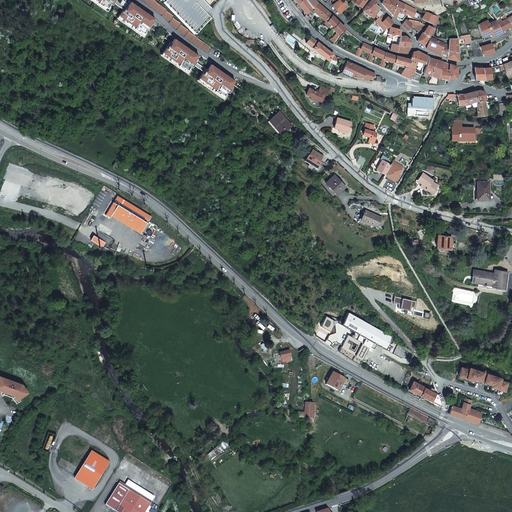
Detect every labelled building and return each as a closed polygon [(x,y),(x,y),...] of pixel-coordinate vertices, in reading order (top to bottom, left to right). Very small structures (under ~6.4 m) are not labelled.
[(93,0),(105,9),(111,0),(93,0)] [(191,45),(205,55),(208,50),(195,40),(195,39),(187,33),(187,32),(179,26),(180,25),(171,20),(172,18),(164,12),(165,11),(154,3),(150,0),(138,0),(150,8),(150,9),(161,17),(160,18),(169,23),(167,25),(176,31),(175,32),(183,38),(183,39),(191,45)] [(302,0),(298,4),(307,14),(312,9),(313,8),(306,0),(302,0)] [(338,0),(335,3),(332,5),(339,13),(341,12),(349,6),(350,5),(346,0),(345,0),(343,3),(340,0),(338,0)] [(375,0),(371,0),(362,11),(372,18),(376,13),(378,14),(381,10),(375,4),(376,2),(375,0)] [(381,0),(381,3),(386,8),(389,0),(381,0)] [(391,14),(397,1),(395,0),(389,0),(386,8),(391,14)] [(400,11),(404,4),(397,1),(391,14),(394,17),(401,20),(406,14),(400,11)] [(128,3),(118,18),(142,35),(152,20),(128,3)] [(325,21),(331,14),(319,4),(313,10),(325,21)] [(415,10),(404,4),(400,11),(406,14),(407,15),(410,17),(412,18),(414,18),(416,18),(418,17),(419,15),(414,11),(415,10)] [(349,6),(341,12),(349,20),(355,14),(349,6)] [(311,12),(308,15),(313,21),(316,17),(311,12)] [(426,12),(424,14),(422,17),(423,19),(432,23),(436,16),(426,12)] [(326,22),(333,27),(338,22),(332,16),(326,22)] [(393,22),(387,17),(381,22),(387,28),(393,22)] [(499,34),(505,32),(504,29),(511,26),(506,18),(506,17),(505,18),(503,18),(504,20),(502,21),(497,23),(495,21),(494,19),(484,24),(479,26),(484,36),(487,35),(490,34),(491,36),(489,37),(490,38),(491,39),(499,34)] [(422,34),(428,26),(421,23),(420,22),(410,20),(408,21),(407,20),(406,20),(401,25),(408,31),(410,29),(409,28),(411,25),(418,30),(416,32),(420,35),(417,40),(416,40),(423,44),(427,38),(422,34)] [(333,27),(331,29),(336,32),(336,33),(333,36),(331,39),(334,41),(336,38),(338,35),(344,28),(338,22),(333,27)] [(428,25),(428,26),(422,34),(427,38),(431,32),(433,28),(428,25)] [(399,36),(400,30),(390,27),(388,32),(387,31),(385,33),(399,36)] [(465,44),(470,43),(469,34),(462,35),(462,36),(460,36),(460,38),(464,38),(465,44)] [(403,35),(400,36),(398,44),(397,46),(410,46),(411,42),(406,36),(404,36),(403,35)] [(328,60),(330,58),(333,55),(311,37),(306,43),(328,60)] [(426,48),(440,55),(443,44),(431,38),(426,48)] [(449,39),(448,44),(447,50),(458,52),(457,39),(449,38),(449,39)] [(172,41),(161,56),(185,73),(196,58),(172,41)] [(373,48),(362,43),(359,47),(358,49),(355,54),(359,56),(361,50),(370,54),(368,59),(371,61),(374,56),(382,60),(380,65),(383,67),(386,60),(393,62),(395,56),(385,53),(373,48)] [(391,43),(389,50),(396,52),(406,53),(409,48),(410,46),(397,46),(398,44),(391,43)] [(486,54),(493,52),(490,43),(488,44),(485,45),(483,46),(479,47),(483,55),(483,56),(486,55),(486,54)] [(447,50),(448,44),(443,44),(440,55),(447,56),(447,50)] [(474,56),(483,55),(479,47),(472,48),(474,56)] [(447,56),(459,60),(458,52),(447,50),(447,56)] [(412,52),(410,59),(417,61),(421,62),(424,63),(428,56),(418,51),(417,51),(416,51),(415,51),(414,51),(413,52),(412,52)] [(410,59),(395,56),(393,62),(391,70),(390,71),(395,73),(398,64),(407,66),(410,59)] [(311,64),(324,70),(327,63),(314,57),(311,64)] [(420,81),(426,83),(430,75),(435,59),(429,57),(420,81)] [(410,59),(407,66),(412,68),(415,69),(417,61),(410,59)] [(431,75),(428,84),(437,85),(438,78),(441,61),(435,59),(430,75),(431,75)] [(375,74),(346,61),(341,72),(354,78),(371,79),(373,75),(375,74)] [(446,63),(441,61),(438,78),(446,78),(447,72),(445,72),(446,63)] [(504,68),(506,74),(511,72),(511,61),(509,62),(504,64),(503,65),(504,68)] [(447,72),(446,78),(455,78),(457,66),(449,64),(447,72)] [(405,67),(400,75),(418,81),(422,72),(415,69),(412,68),(407,66),(407,68),(405,67)] [(208,67),(198,82),(221,99),(232,84),(208,67)] [(490,68),(483,68),(474,68),(474,73),(470,74),(470,80),(475,80),(479,80),(479,83),(481,83),(484,84),(483,80),(490,79),(490,68)] [(316,101),(321,103),(324,97),(326,98),(329,91),(321,87),(318,92),(315,91),(314,92),(309,90),(306,96),(310,98),(309,100),(315,103),(316,101)] [(485,100),(486,100),(484,92),(479,90),(475,91),(477,101),(485,100)] [(475,91),(464,94),(465,104),(474,102),(474,104),(474,106),(477,105),(477,101),(475,91)] [(429,94),(423,93),(422,97),(420,102),(426,103),(428,98),(429,94)] [(465,104),(464,94),(456,94),(458,105),(465,104)] [(485,100),(477,101),(477,105),(477,116),(479,116),(486,115),(486,108),(485,101),(485,100)] [(279,112),(269,120),(282,134),(291,126),(279,112)] [(351,121),(337,118),(335,127),(340,128),(340,130),(349,132),(351,121)] [(471,131),(473,131),(473,128),(461,127),(461,121),(454,121),(453,127),(452,127),(451,140),(465,140),(465,137),(471,138),(471,131)] [(374,126),(366,123),(362,137),(368,139),(368,142),(373,143),(376,133),(372,131),(374,126)] [(473,140),(473,131),(471,131),(471,138),(465,137),(465,140),(473,140)] [(321,161),(324,156),(314,150),(311,155),(310,155),(306,162),(311,165),(318,169),(321,164),(322,162),(321,161)] [(331,161),(324,156),(321,161),(322,162),(327,165),(331,161)] [(357,162),(362,165),(366,159),(360,156),(357,162)] [(376,169),(385,175),(390,165),(382,160),(376,169)] [(401,169),(391,163),(390,165),(385,175),(384,175),(394,181),(401,169)] [(319,173),(325,167),(321,164),(318,169),(311,165),(309,168),(319,173)] [(433,187),(435,188),(437,185),(432,181),(432,180),(422,173),(417,180),(422,184),(421,186),(425,190),(426,189),(430,192),(433,187)] [(334,175),(326,182),(337,194),(345,187),(334,175)] [(487,198),(489,198),(489,181),(477,181),(477,199),(487,200),(487,198)] [(114,203),(113,202),(105,215),(110,218),(111,216),(136,231),(143,220),(144,218),(148,221),(151,216),(117,196),(115,200),(115,201),(114,203)] [(365,210),(361,219),(366,221),(366,222),(377,227),(381,217),(365,210)] [(147,223),(143,220),(136,231),(140,234),(147,223)] [(93,235),(90,240),(98,245),(99,244),(101,240),(93,235)] [(452,237),(438,235),(436,247),(455,249),(456,243),(451,243),(452,237)] [(487,275),(487,272),(474,270),(471,282),(479,283),(478,287),(504,291),(508,272),(495,270),(494,273),(490,272),(489,275),(487,275)] [(372,326),(369,324),(348,312),(341,324),(350,330),(338,351),(356,361),(358,358),(360,358),(381,371),(382,369),(379,367),(381,364),(379,362),(381,358),(378,356),(380,353),(376,350),(371,348),(374,343),(379,346),(384,349),(391,337),(372,326)] [(428,349),(420,350),(421,357),(429,356),(428,349)] [(289,350),(279,353),(280,359),(291,356),(289,350)] [(484,371),(481,380),(484,381),(487,372),(501,377),(502,375),(470,364),(469,366),(484,371)] [(473,378),(481,380),(484,371),(469,366),(469,368),(462,366),(458,374),(473,380),(473,378)] [(332,372),(325,384),(337,391),(339,386),(344,389),(348,381),(332,372)] [(487,372),(484,381),(491,384),(490,385),(504,390),(507,382),(500,379),(501,377),(487,372)] [(28,393),(22,385),(0,377),(0,391),(3,393),(2,394),(12,398),(14,397),(17,401),(28,393)] [(420,395),(424,387),(423,387),(424,386),(413,381),(409,389),(420,395)] [(337,391),(325,384),(323,389),(334,395),(337,391)] [(429,390),(424,387),(420,395),(421,395),(431,401),(431,400),(434,401),(435,397),(433,396),(435,393),(433,392),(434,389),(430,387),(429,390)] [(450,410),(449,413),(478,423),(479,420),(482,411),(469,407),(472,399),(465,397),(461,408),(452,404),(452,403),(447,402),(447,409),(450,410)] [(433,427),(436,421),(427,417),(423,415),(422,416),(419,414),(417,418),(433,427)] [(89,452),(73,479),(92,490),(107,464),(89,452)] [(145,511),(151,504),(118,484),(105,505),(115,511),(120,505),(124,508),(121,511),(145,511)]
